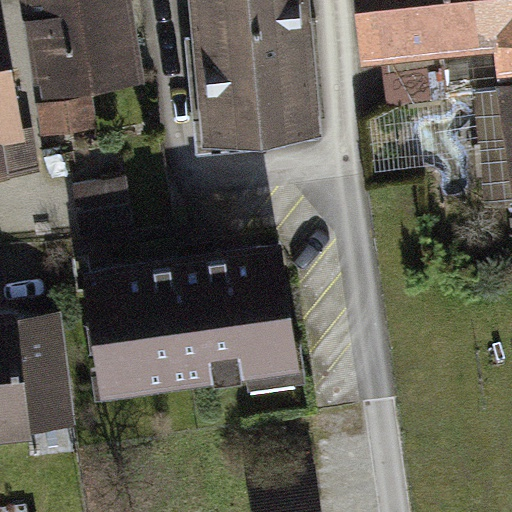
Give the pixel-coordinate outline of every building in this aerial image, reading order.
[(3,0),(0,0),(0,163),(30,159),(3,0)] [(126,0),(36,0),(48,78),(136,66),(126,0)] [(301,0),(204,0),(215,125),(311,118),(301,0)] [(511,0),(367,0),(371,46),(511,34),(511,0)] [(511,86),(498,88),(506,190),(511,189),(511,86)] [(87,93),(45,99),(48,123),(91,117),(87,93)] [(83,177),(91,235),(143,228),(134,169),(83,177)] [(280,238),(93,264),(109,381),(296,355),(280,238)] [(58,305),(0,312),(0,422),(71,414),(58,305)] [(323,511),(318,465),(258,473),(263,511),(323,511)]
